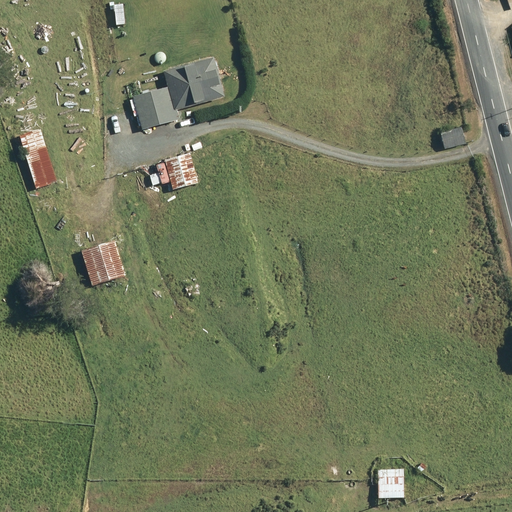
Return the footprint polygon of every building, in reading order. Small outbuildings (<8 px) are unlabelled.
[(135,97),(144,129),(181,119),(178,110),(226,97),(215,58),(166,71),(170,88),(135,97)] [(442,133),(446,149),(466,144),(462,128),(442,133)] [(58,182),(41,129),(21,135),(38,188),(58,182)] [(199,183),(191,153),(166,160),(174,189),(199,183)] [(156,195),(159,206),(176,202),(173,190),(156,195)] [(115,242),(83,252),(94,286),(126,275),(115,242)] [(405,470),(378,470),(378,499),(405,499),(405,470)]
